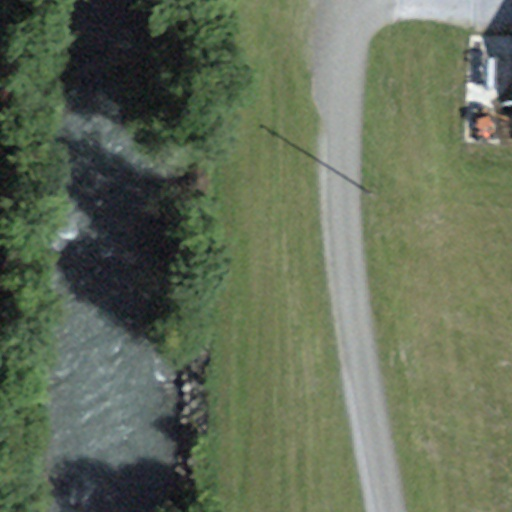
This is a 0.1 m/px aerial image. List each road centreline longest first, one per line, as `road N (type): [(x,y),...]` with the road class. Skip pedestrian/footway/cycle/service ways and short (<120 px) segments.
road 1 (residential): [(353,0),(339,126),(344,228),(388,511)]
road 2 (track): [(511,9),(352,7)]
